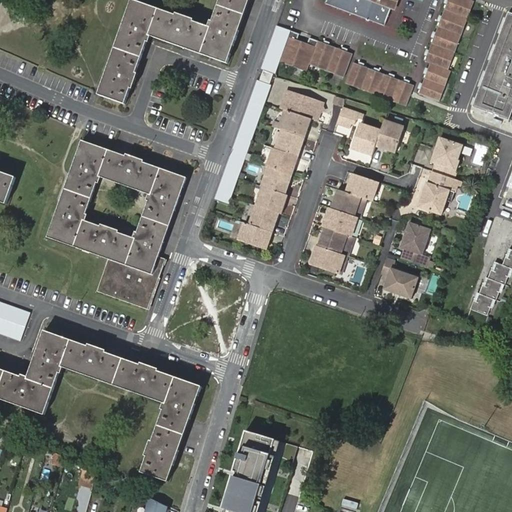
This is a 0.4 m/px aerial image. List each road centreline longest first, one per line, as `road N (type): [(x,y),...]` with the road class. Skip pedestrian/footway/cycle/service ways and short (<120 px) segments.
road 1 (residential): [(135,125),(162,56),(245,82)]
road 2 (residential): [(135,125),(0,72)]
road 3 (residential): [(192,511),(232,372)]
road 4 (residential): [(322,165),(285,278),(264,272)]
